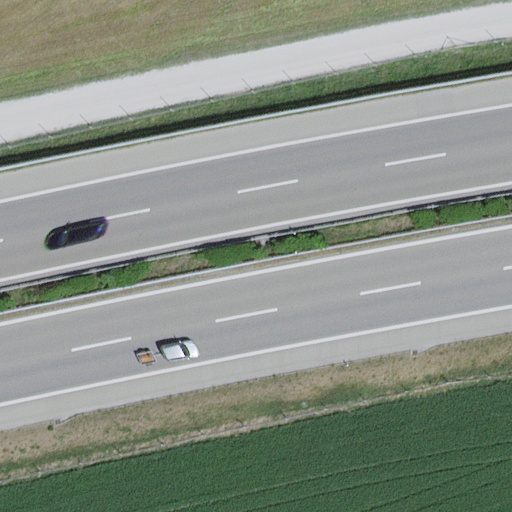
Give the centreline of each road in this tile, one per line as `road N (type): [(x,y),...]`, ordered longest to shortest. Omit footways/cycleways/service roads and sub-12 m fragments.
road 1 (track): [(0,122),(323,43),(511,17)]
road 2 (motorway): [(0,366),(511,268)]
road 3 (motorway): [(511,144),(0,241)]
